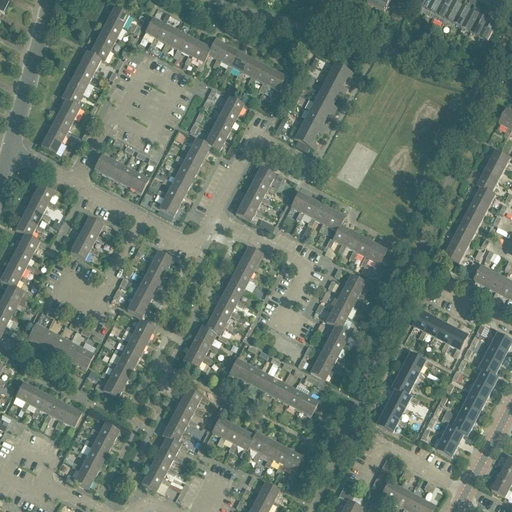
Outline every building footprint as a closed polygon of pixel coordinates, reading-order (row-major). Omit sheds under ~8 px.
[(378,0),(370,0),(371,0),(368,5),(385,14),(390,6),(379,0),(378,0)] [(423,0),(419,8),(418,12),(426,16),(434,0),(423,0)] [(434,0),(426,16),(435,21),(445,0),(434,0)] [(445,0),(435,21),(443,25),(454,4),(445,0)] [(454,4),(443,25),(452,30),(454,26),(463,9),(454,4)] [(114,9),(114,10),(108,22),(122,29),(129,17),(114,9)] [(463,9),(454,26),(463,31),(471,13),(463,9)] [(471,13),(463,31),(472,35),(480,18),(471,13)] [(480,18),(472,35),(480,40),(489,22),(480,18)] [(146,34),(155,39),(151,46),(155,48),(158,41),(157,40),(165,26),(153,20),(146,34)] [(122,29),(108,22),(102,33),(117,40),(122,29)] [(489,22),(480,40),(489,44),(498,27),(489,22)] [(157,40),(158,41),(166,45),(162,52),(166,54),(170,47),(169,46),(176,32),(165,26),(157,40)] [(137,27),(133,35),(137,37),(141,30),(137,27)] [(169,46),(170,47),(177,51),(174,58),(178,60),(181,53),(180,52),(187,38),(176,32),(169,46)] [(96,44),(111,52),(117,40),(102,33),(96,44)] [(180,52),(181,53),(189,57),(185,65),(189,67),(193,59),(192,58),(199,44),(187,38),(180,52)] [(131,39),(127,47),(131,49),(135,41),(131,39)] [(208,56),(217,61),(213,68),(217,70),(221,63),(219,62),(227,48),(215,41),(210,50),(207,56),(208,56)] [(90,55),(86,53),(86,54),(104,63),(111,52),(96,44),(90,55)] [(192,58),(193,59),(201,63),(197,71),(200,73),(205,64),(204,63),(208,56),(207,56),(210,50),(199,44),(192,58)] [(219,62),(221,63),(228,67),(224,74),(228,76),(232,69),(231,68),(238,54),(227,48),(219,62)] [(104,63),(86,54),(80,65),(95,73),(100,62),(104,64),(104,63)] [(231,68),(232,69),(239,73),(236,80),(240,82),(244,75),(242,74),(250,60),(238,54),(231,68)] [(242,74),(244,75),(251,79),(247,86),(251,88),(255,81),(254,81),(262,66),(250,60),(242,74)] [(313,73),(318,63),(314,61),(309,71),(313,73)] [(95,73),(80,65),(74,77),(88,85),(95,73)] [(355,76),(334,65),(329,75),(345,83),(348,78),(352,81),(355,76)] [(259,92),(256,98),(259,99),(262,95),(262,96),(267,87),(266,87),(273,73),(262,66),(254,81),(255,81),(262,85),(259,92)] [(267,87),(274,91),(270,99),(275,101),(279,93),(278,92),(285,79),(273,73),(266,87),(267,87)] [(113,74),(109,82),(113,84),(117,76),(113,74)] [(345,83),(329,75),(324,84),(345,95),(347,91),(342,88),(345,83)] [(88,85),(74,77),(67,89),(82,96),(88,85)] [(303,92),(308,81),(305,79),(299,90),(303,92)] [(345,95),(324,84),(319,94),(335,102),(338,97),(343,99),(345,95)] [(111,88),(107,85),(103,93),(107,95),(111,88)] [(82,96),(67,89),(61,100),(79,110),(80,109),(76,107),(82,96)] [(212,91),(208,99),(212,101),(216,93),(212,91)] [(335,102),(319,94),(314,103),(335,114),(337,109),(332,107),(335,102)] [(105,99),(101,97),(97,105),(101,107),(105,99)] [(289,109),(293,110),(298,100),(295,98),(289,109)] [(230,99),(229,100),(223,111),(242,121),(242,120),(238,118),(244,107),(230,99)] [(61,100),(65,102),(59,114),(73,121),(79,110),(61,100)] [(210,105),(206,103),(202,111),(206,113),(210,105)] [(335,114),(314,103),(309,113),(325,121),(328,115),(333,118),(335,114)] [(99,110),(95,108),(91,116),(95,118),(99,110)] [(242,121),(223,111),(217,123),(231,130),(237,120),(241,123),(242,121)] [(499,126),(508,130),(504,138),(508,140),(511,132),(511,129),(511,113),(507,111),(499,126)] [(325,121),(309,113),(304,122),(325,133),(327,128),(322,126),(325,121)] [(73,121),(59,114),(53,125),(67,133),(73,121)] [(204,117),(200,115),(196,122),(200,124),(204,117)] [(280,127),(283,129),(289,119),(285,117),(280,127)] [(96,124),(92,122),(88,129),(92,131),(96,124)] [(325,133),(304,122),(299,132),(315,140),(318,134),(322,137),(325,133)] [(231,130),(217,123),(211,134),(230,144),(230,143),(226,141),(231,130)] [(67,133),(53,125),(46,137),(61,144),(67,133)] [(190,134),(194,136),(198,128),(194,126),(190,134)] [(298,143),(295,149),(307,155),(310,150),(314,152),(317,147),(312,145),(315,140),(299,132),(294,141),(298,143)] [(90,135),(86,133),(82,141),(86,143),(90,135)] [(205,145),(211,148),(210,149),(219,154),(224,143),(229,146),(230,144),(211,134),(205,145)] [(40,148),(55,156),(61,144),(46,137),(40,148)] [(182,151),(190,155),(190,154),(204,161),(210,149),(211,148),(205,145),(197,141),(191,151),(184,147),(182,151)] [(115,143),(113,147),(120,151),(123,147),(115,143)] [(84,147),(80,145),(76,152),(80,154),(84,147)] [(126,149),(124,153),(132,157),(134,153),(126,149)] [(490,164),(505,172),(511,161),(496,153),(490,164)] [(176,162),(183,166),(184,165),(198,172),(204,161),(190,154),(190,155),(186,163),(178,159),(176,162)] [(138,155),(136,159),(143,163),(146,159),(138,155)] [(77,159),(73,157),(69,164),(73,166),(77,159)] [(106,178),(114,163),(102,157),(94,172),(106,178)] [(148,165),(155,169),(157,165),(150,161),(148,165)] [(118,184),(125,169),(114,163),(106,178),(118,184)] [(484,175),(479,173),(479,174),(498,184),(505,172),(490,164),(484,175)] [(172,170),(171,171),(171,170),(171,169),(166,167),(164,171),(177,178),(178,177),(192,184),(198,172),(184,165),(183,166),(179,174),(172,170)] [(129,190),(137,175),(125,169),(118,184),(129,190)] [(274,178),(261,170),(254,182),(268,190),(269,188),(273,181),(280,185),(283,181),(274,176),(274,178)] [(478,175),(483,178),(478,188),(495,197),(496,196),(493,195),(498,184),(479,174),(478,175)] [(137,175),(129,190),(141,197),(149,182),(137,175)] [(164,185),(171,189),(172,188),(186,195),(192,184),(178,177),(177,178),(173,186),(165,181),(164,185)] [(466,183),(473,187),(476,181),(469,178),(466,183)] [(268,190),(254,182),(248,194),(262,201),(263,200),(267,193),(274,197),(276,192),(269,188),(268,190)] [(54,193),(40,186),(34,197),(48,205),(49,204),(53,196),(61,200),(63,196),(55,192),(54,193)] [(157,197),(165,201),(166,200),(180,207),(186,195),(172,188),(171,189),(167,197),(159,193),(150,188),(148,192),(157,197)] [(476,201),(471,199),(470,200),(489,210),(495,197),(478,188),(477,189),(481,190),(476,201)] [(262,201),(248,194),(242,205),(256,213),(257,212),(261,204),(268,208),(270,204),(263,200),(262,201)] [(290,209),(300,214),(296,221),(300,223),(304,216),(302,215),(310,201),(298,195),(290,209)] [(48,205),(34,197),(28,209),(42,217),(43,215),(47,208),(55,212),(57,208),(49,204),(48,205)] [(151,208),(159,212),(160,211),(174,219),(180,207),(166,200),(165,201),(161,208),(153,204),(151,208)] [(469,200),(474,203),(469,213),(483,221),(489,210),(470,200),(469,200)] [(302,215),(304,216),(311,220),(307,228),(311,230),(315,222),(314,222),(322,207),(310,201),(302,215)] [(256,213),(242,205),(236,217),(250,225),(255,216),(262,219),(264,215),(257,212),(256,213)] [(315,222),(323,226),(319,234),(323,236),(327,228),(326,228),(333,214),(322,207),(314,222),(315,222)] [(508,209),(504,207),(500,215),(504,217),(508,209)] [(42,217),(28,209),(21,221),(36,228),(37,227),(41,219),(49,223),(51,219),(43,215),(42,217)] [(463,224),(458,221),(458,223),(477,233),(483,221),(469,213),(463,224)] [(326,228),(327,228),(337,234),(340,228),(341,228),(345,220),(333,214),(326,228)] [(103,227),(89,219),(82,231),(97,239),(98,237),(102,230),(109,234),(111,230),(104,226),(103,227)] [(502,221),(498,219),(494,226),(498,228),(502,221)] [(18,234),(24,237),(30,240),(31,239),(35,231),(42,235),(45,231),(37,227),(36,228),(21,221),(15,233),(18,234)] [(457,224),(462,226),(457,236),(471,244),(477,233),(458,223),(457,224)] [(272,235),(275,229),(268,226),(265,232),(272,235)] [(334,244),(341,248),(337,255),(341,257),(345,250),(344,249),(352,235),(341,228),(340,228),(337,234),(332,242),(330,241),(325,248),(329,251),(334,244)] [(496,232),(492,230),(488,238),(492,240),(496,232)] [(97,239),(82,231),(76,243),(91,251),(92,249),(96,242),(103,246),(105,241),(98,237),(97,239)] [(345,250),(352,254),(349,261),(353,263),(357,256),(356,256),(364,241),(352,235),(344,249),(345,250)] [(452,247),(446,244),(446,246),(465,255),(471,244),(457,236),(452,247)] [(30,240),(24,237),(18,249),(33,257),(34,255),(38,247),(45,251),(47,247),(39,243),(38,243),(31,239),(30,240)] [(357,256),(364,260),(360,267),(364,269),(368,262),(367,262),(375,247),(364,241),(356,256),(357,256)] [(490,244),(485,242),(481,249),(486,251),(490,244)] [(91,251),(76,243),(70,255),(85,262),(89,254),(97,257),(99,253),(92,249),(91,251)] [(146,248),(141,246),(138,253),(142,256),(146,248)] [(445,247),(450,249),(444,260),(459,267),(465,255),(446,246),(445,247)] [(367,262),(368,262),(375,266),(372,273),(376,275),(380,268),(379,268),(387,253),(375,247),(367,262)] [(33,257),(18,249),(12,260),(27,268),(28,266),(32,259),(39,263),(41,259),(34,255),(33,257)] [(262,257),(248,250),(242,261),(256,268),(260,261),(268,265),(270,260),(262,256),(262,257)] [(484,255),(479,253),(475,261),(479,263),(484,255)] [(494,255),(490,253),(486,261),(490,263),(494,255)] [(158,254),(158,255),(152,266),(166,274),(172,262),(158,254)] [(131,265),(136,268),(139,260),(135,258),(131,265)] [(27,268),(12,260),(6,272),(20,280),(22,278),(25,270),(33,274),(35,270),(28,266),(27,268)] [(256,268),(242,261),(236,273),(250,280),(254,272),(262,276),(264,272),(256,268)] [(477,267),(473,265),(469,273),(473,275),(477,267)] [(146,277),(160,285),(166,274),(152,266),(146,277)] [(125,277),(130,279),(133,272),(129,269),(125,277)] [(485,289),(493,275),(482,269),(474,283),(485,289)] [(342,273),(338,271),(334,279),(338,281),(342,273)] [(0,283),(2,285),(8,288),(14,292),(15,290),(19,282),(27,286),(29,282),(22,278),(20,280),(6,272),(0,283)] [(250,280),(236,273),(230,284),(244,292),(244,291),(248,284),(255,288),(258,284),(250,280)] [(485,289),(496,295),(493,300),(495,300),(505,281),(493,275),(485,289)] [(139,289),(154,297),(160,285),(146,277),(139,289)] [(365,286),(350,278),(344,290),(363,300),(364,299),(359,296),(365,286)] [(127,283),(123,281),(119,288),(123,291),(127,283)] [(495,300),(496,301),(499,296),(509,301),(511,295),(511,284),(505,281),(495,300)] [(336,285),(332,283),(328,291),(332,293),(336,285)] [(244,292),(230,284),(224,296),(238,303),(242,295),(249,299),(251,295),(244,291),(244,292)] [(14,292),(8,288),(2,300),(17,308),(18,306),(22,299),(30,302),(32,298),(23,294),(15,290),(14,292)] [(133,301),(148,308),(154,297),(139,289),(133,301)] [(363,300),(344,290),(338,302),(352,310),(358,299),(362,301),(363,300)] [(121,295),(117,292),(113,300),(117,302),(121,295)] [(322,302),(326,304),(330,297),(326,295),(322,302)] [(238,303),(224,296),(218,307),(232,315),(232,314),(236,307),(243,311),(245,307),(238,303)] [(17,308),(2,300),(0,304),(0,313),(11,319),(12,318),(16,310),(23,314),(26,310),(18,306),(17,308)] [(148,308),(133,301),(127,312),(142,320),(148,308)] [(352,310),(338,302),(331,314),(351,324),(352,322),(347,320),(352,310)] [(324,308),(319,306),(316,314),(320,316),(324,308)] [(232,315),(218,307),(212,319),(226,326),(230,319),(237,323),(239,318),(232,314),(232,315)] [(11,319),(0,313),(0,327),(5,331),(6,329),(10,322),(17,326),(19,321),(12,318),(11,319)] [(48,313),(46,317),(54,321),(56,317),(48,313)] [(325,326),(334,330),(335,329),(341,332),(346,322),(350,325),(351,324),(331,314),(325,326)] [(414,328),(423,333),(419,340),(423,342),(427,335),(426,334),(433,320),(422,314),(414,328)] [(60,319),(57,323),(65,327),(67,323),(60,319)] [(212,319),(206,330),(220,338),(224,330),(231,334),(233,330),(226,326),(212,319)] [(435,339),(431,346),(435,349),(439,341),(438,340),(445,326),(433,320),(426,334),(427,335),(435,339)] [(126,333),(133,337),(134,335),(148,343),(154,331),(140,324),(135,333),(128,329),(126,333)] [(71,325),(69,329),(77,333),(79,329),(71,325)] [(316,334),(320,336),(324,328),(320,326),(316,334)] [(439,341),(446,345),(442,352),(446,355),(450,347),(457,332),(445,326),(438,340),(439,341)] [(5,331),(0,327),(0,340),(4,333),(11,337),(13,333),(6,329),(5,331)] [(40,347),(47,333),(36,327),(28,341),(40,347)] [(485,329),(481,327),(477,335),(481,337),(485,329)] [(220,338),(206,330),(202,329),(196,340),(210,348),(211,347),(216,337),(219,339),(218,342),(225,346),(227,341),(220,338)] [(335,329),(334,330),(328,342),(347,352),(348,350),(343,348),(349,337),(341,332),(335,329)] [(83,331),(80,335),(88,339),(90,335),(83,331)] [(458,351),(454,359),(458,361),(462,353),(462,352),(469,339),(457,332),(450,347),(458,351)] [(47,333),(40,347),(51,353),(59,339),(47,333)] [(119,345),(127,349),(128,347),(142,355),(148,343),(134,335),(133,337),(129,345),(122,341),(119,345)] [(511,345),(511,343),(498,336),(492,348),(507,355),(511,345)] [(102,341),(95,337),(92,341),(100,346),(102,341)] [(318,340),(314,338),(310,346),(314,348),(318,340)] [(59,339),(51,353),(63,360),(71,345),(59,339)] [(475,339),(471,347),(469,350),(473,352),(479,341),(475,339)] [(210,348),(196,340),(190,352),(204,360),(205,359),(209,351),(215,355),(218,351),(211,347),(210,348)] [(347,352),(328,342),(322,353),(337,361),(342,350),(347,353),(347,352)] [(71,345),(63,360),(75,366),(82,351),(71,345)] [(114,356),(121,360),(122,359),(136,366),(142,355),(128,347),(127,349),(123,356),(116,352),(114,356)] [(249,348),(247,352),(255,356),(257,352),(249,348)] [(486,359),(501,367),(507,355),(492,348),(486,359)] [(312,352),(308,349),(304,357),(308,359),(312,352)] [(469,350),(469,351),(465,358),(469,360),(473,352),(469,350)] [(82,351),(75,366),(86,372),(94,357),(82,351)] [(204,360),(190,352),(184,364),(198,372),(202,363),(209,367),(212,362),(205,359),(204,360)] [(337,361),(322,353),(316,364),(336,375),(336,373),(331,371),(337,361)] [(261,354),(259,358),(266,362),(269,358),(261,354)] [(421,374),(425,367),(432,371),(434,367),(426,362),(426,363),(411,356),(405,367),(421,375),(421,374)] [(108,368),(115,372),(115,371),(130,378),(136,366),(122,359),(121,360),(117,368),(110,364),(108,368)] [(501,367),(486,359),(480,371),(498,381),(498,380),(495,378),(501,367)] [(273,360),(270,364),(278,368),(280,364),(273,360)] [(240,382),(248,368),(237,361),(229,376),(240,382)] [(306,363),(302,361),(298,369),(302,371),(306,363)] [(467,364),(463,362),(459,370),(463,372),(467,364)] [(316,364),(310,376),(324,384),(330,373),(335,376),(336,375),(316,364)] [(282,370),(289,374),(292,370),(284,366),(282,370)] [(2,369),(0,367),(0,375),(2,373),(9,377),(11,373),(3,368),(2,369)] [(421,375),(405,367),(399,379),(414,387),(415,385),(419,378),(426,382),(427,381),(438,386),(440,382),(429,376),(428,378),(421,374),(421,375)] [(252,389),(260,374),(248,368),(240,382),(252,389)] [(102,379),(109,383),(109,382),(124,390),(130,378),(115,371),(115,372),(111,379),(104,375),(102,379)] [(479,372),(483,374),(478,384),(492,392),(498,381),(480,371),(479,372)] [(295,372),(293,376),(301,380),(303,376),(295,372)] [(263,395),(271,380),(260,374),(252,389),(263,395)] [(457,374),(453,381),(457,383),(460,385),(463,378),(461,376),(457,374)] [(307,378),(305,382),(313,386),(315,382),(307,378)] [(399,379),(393,391),(397,393),(408,399),(409,398),(413,390),(421,393),(423,389),(415,385),(414,387),(399,379)] [(275,401),(283,386),(271,380),(263,395),(275,401)] [(96,391),(103,395),(104,394),(118,401),(124,390),(109,382),(109,383),(105,391),(98,387),(96,391)] [(327,388),(319,384),(316,390),(324,394),(325,393),(324,393),(327,388)] [(471,396),(486,404),(492,392),(478,384),(471,396)] [(23,385),(15,400),(25,405),(21,412),(25,414),(29,407),(27,406),(35,391),(23,385)] [(455,387),(451,385),(447,393),(451,395),(455,387)] [(287,407),(295,393),(283,386),(275,401),(287,407)] [(27,406),(29,407),(36,411),(32,418),(36,420),(40,413),(39,412),(47,398),(35,391),(27,406)] [(201,399),(187,392),(181,403),(196,411),(196,410),(200,403),(207,406),(209,402),(202,398),(201,399)] [(298,413),(306,399),(295,393),(287,407),(298,413)] [(408,399),(397,393),(391,404),(405,412),(406,410),(410,403),(418,407),(420,403),(412,399),(409,398),(408,399)] [(465,408),(480,415),(486,404),(471,396),(465,408)] [(449,399),(445,397),(441,404),(445,406),(449,399)] [(44,424),(40,432),(44,434),(48,426),(52,419),(51,418),(58,404),(47,398),(39,412),(40,413),(48,417),(44,424)] [(306,399),(298,413),(310,420),(318,405),(306,399)] [(196,411),(181,403),(175,415),(190,423),(190,422),(194,414),(201,418),(203,414),(196,410),(196,411)] [(52,419),(59,423),(55,430),(60,433),(64,425),(63,425),(70,410),(58,404),(51,418),(52,419)] [(405,412),(391,404),(385,416),(399,424),(400,422),(404,414),(412,418),(414,414),(406,410),(405,412)] [(439,408),(435,416),(439,418),(443,410),(439,408)] [(459,419),(473,427),(480,415),(465,408),(459,419)] [(71,429),(67,437),(71,439),(75,432),(74,431),(82,417),(70,410),(63,425),(64,425),(71,429)] [(190,423),(175,415),(169,427),(183,435),(184,434),(188,426),(195,430),(197,426),(190,422),(190,423)] [(399,424),(385,416),(379,427),(393,435),(398,426),(406,430),(408,426),(400,422),(399,424)] [(7,428),(9,425),(10,422),(2,417),(1,421),(4,423),(2,426),(7,428)] [(429,427),(433,429),(437,422),(433,419),(429,427)] [(453,430),(450,428),(449,429),(467,438),(473,427),(459,419),(453,430)] [(212,435),(221,440),(217,447),(221,449),(225,442),(223,441),(231,427),(220,421),(212,435)] [(90,435),(98,440),(99,438),(113,446),(119,434),(105,427),(100,436),(92,431),(90,435)] [(162,439),(166,441),(177,447),(177,446),(182,438),(189,441),(191,437),(184,434),(183,435),(169,427),(162,439)] [(225,442),(233,446),(229,453),(233,455),(237,449),(235,448),(243,433),(231,427),(223,441),(225,442)] [(467,438),(449,429),(443,440),(458,448),(464,437),(467,439),(467,438)] [(431,433),(426,431),(423,439),(427,441),(431,433)] [(235,448),(237,449),(244,452),(240,459),(244,462),(248,454),(250,450),(248,450),(254,439),(243,433),(235,448)] [(248,450),(250,450),(258,455),(254,462),(258,464),(262,457),(260,456),(268,442),(256,436),(254,439),(248,450)] [(84,447),(92,451),(93,450),(107,458),(113,446),(99,438),(98,440),(94,447),(86,443),(84,447)] [(437,452),(452,460),(458,448),(443,440),(437,452)] [(177,447),(166,441),(160,452),(174,460),(175,458),(179,451),(187,455),(189,451),(181,447),(180,447),(177,446),(177,447)] [(260,456),(262,457),(269,461),(265,468),(269,471),(273,463),(272,463),(279,449),(268,442),(260,456)] [(272,463),(273,463),(280,467),(277,474),(280,476),(284,469),(283,469),(291,455),(279,449),(272,463)] [(78,458),(86,462),(101,469),(107,458),(93,450),(92,451),(88,459),(80,454),(75,452),(74,455),(79,457),(78,458)] [(174,460),(160,452),(154,464),(168,472),(169,470),(173,462),(180,466),(182,462),(175,458),(174,460)] [(288,481),(290,482),(292,483),(296,476),(295,475),(303,461),(291,455),(283,469),(284,469),(292,473),(288,481)] [(511,460),(509,459),(503,471),(511,475),(511,460)] [(72,470),(79,474),(80,473),(95,481),(101,469),(86,462),(82,470),(74,466),(72,470)] [(395,473),(398,468),(387,462),(384,467),(395,473)] [(168,472),(154,464),(148,476),(162,483),(163,481),(167,474),(174,478),(176,474),(169,470),(168,472)] [(384,467),(381,472),(392,478),(395,473),(384,467)] [(497,482),(511,489),(511,487),(511,475),(503,471),(497,482)] [(390,483),(392,478),(381,472),(379,477),(390,483)] [(405,481),(409,474),(405,472),(401,479),(405,481)] [(66,481),(74,485),(88,493),(95,481),(80,473),(79,474),(75,482),(68,478),(66,481)] [(162,483),(148,476),(142,487),(156,494),(161,485),(168,489),(170,485),(163,481),(162,483)] [(390,483),(379,477),(376,482),(387,488),(389,484),(390,483)] [(256,481),(252,479),(248,487),(252,489),(256,481)] [(376,482),(373,487),(384,493),(387,488),(376,482)] [(497,482),(491,493),(505,500),(511,489),(497,482)] [(390,509),(400,490),(389,484),(387,488),(384,493),(381,498),(391,504),(389,509),(390,509)] [(428,493),(432,486),(428,484),(424,491),(428,493)] [(432,496),(436,488),(432,486),(428,493),(432,496)] [(279,494),(264,487),(258,498),(277,508),(278,507),(274,505),(279,494)] [(339,511),(338,511),(337,511),(361,511),(362,511),(352,505),(356,496),(343,489),(338,498),(348,503),(343,511),(339,511)] [(390,509),(391,510),(394,505),(404,511),(412,496),(400,490),(390,509)] [(250,493),(246,491),(242,499),(246,501),(250,493)] [(404,511),(405,511),(417,511),(423,502),(412,496),(404,511)] [(277,508),(258,498),(252,510),(255,511),(269,511),(272,507),(277,509),(277,508)] [(417,511),(434,511),(436,509),(423,502),(417,511)] [(240,511),(244,505),(240,503),(236,510),(238,511),(240,511)]
